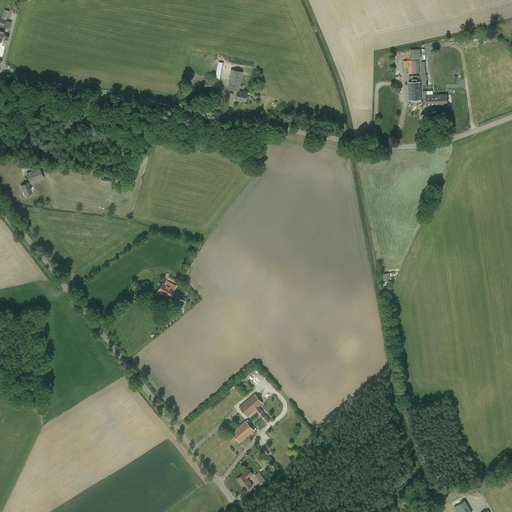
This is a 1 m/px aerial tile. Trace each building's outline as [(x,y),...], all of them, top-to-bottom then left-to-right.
[(4,10),(0,20),(0,30),(3,32),(5,27),(10,29),(12,23),(6,20),(9,11),(4,10)] [(420,48),(410,49),(410,59),(421,59),(420,48)] [(419,59),(403,60),(403,74),(419,73),(419,59)] [(218,62),(215,77),(206,75),(203,89),(218,92),(223,63),(218,62)] [(240,91),(243,72),(231,69),(227,89),(240,91)] [(410,100),(420,99),(419,83),(409,83),(410,100)] [(249,96),(247,96),(247,93),(237,91),(235,100),(248,103),(249,96)] [(426,106),(447,105),(446,95),(426,95),(426,106)] [(26,174),(30,183),(43,178),(39,169),(26,174)] [(21,186),(25,196),(32,193),(28,183),(21,186)] [(169,299),(175,290),(177,286),(166,280),(164,284),(163,283),(157,292),(169,299)] [(179,309),(181,311),(186,302),(179,299),(176,297),(173,302),(172,305),(173,306),(179,309)] [(263,411),(259,406),(262,403),(255,394),(239,407),(247,416),(255,410),(259,414),(263,411)] [(246,421),(237,429),(245,438),(254,431),(246,421)] [(245,438),(237,429),(237,430),(232,433),(240,442),(245,437),(245,438)] [(252,486),(247,478),(250,476),(252,475),(249,470),(246,472),(247,472),(238,479),(242,484),(241,485),(246,491),(252,486)] [(265,480),(261,475),(256,478),(260,484),(265,480)] [(456,511),(471,511),(465,501),(453,507),(456,511)]
